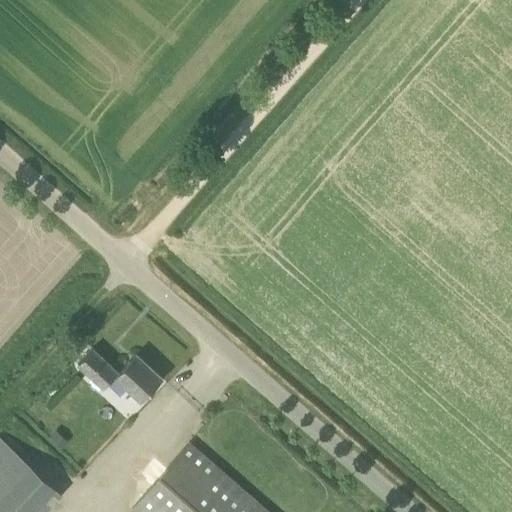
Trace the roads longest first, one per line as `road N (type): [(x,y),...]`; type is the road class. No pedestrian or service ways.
road 1 (unclassified): [(0,165),(124,260),(409,511)]
road 2 (track): [(360,0),(124,260)]
